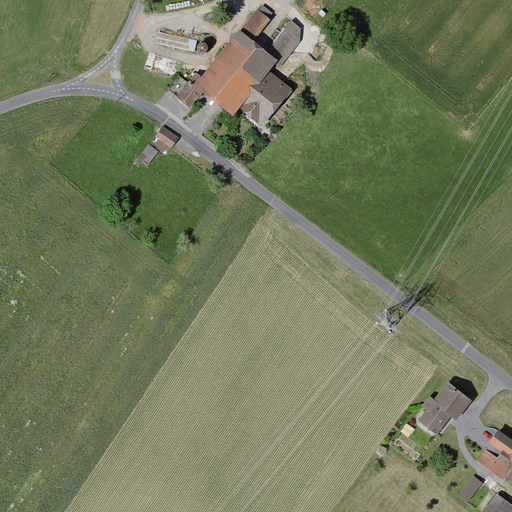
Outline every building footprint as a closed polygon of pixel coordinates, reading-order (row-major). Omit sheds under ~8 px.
[(263,7),(245,32),(256,41),(274,15),(263,7)] [(292,21),(269,53),(282,62),(287,66),(310,34),(292,21)] [(240,29),(193,88),(201,95),(233,120),(242,109),(264,127),(293,91),(272,74),(282,62),(269,53),(256,41),(245,32),(240,29)] [(159,31),(156,44),(186,50),(189,38),(159,31)] [(193,88),(189,85),(178,98),(189,108),(201,95),(193,88)] [(472,405),(448,389),(434,404),(429,401),(420,412),(427,418),(419,427),(437,443),(452,424),(456,426),(472,405)] [(511,446),(499,437),(492,449),(503,459),(498,465),(485,455),(478,464),(511,490),(511,446)] [(484,487),(474,480),(458,498),(468,506),(484,487)] [(511,511),(511,508),(498,499),(487,511),(511,511)]
